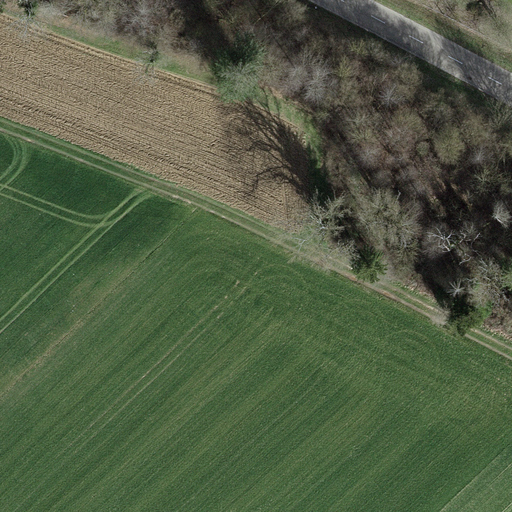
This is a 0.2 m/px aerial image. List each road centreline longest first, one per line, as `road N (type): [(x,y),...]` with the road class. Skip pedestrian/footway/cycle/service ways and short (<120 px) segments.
road 1 (track): [(0,129),(310,254),(511,354)]
road 2 (tertiary): [(511,89),(342,0)]
